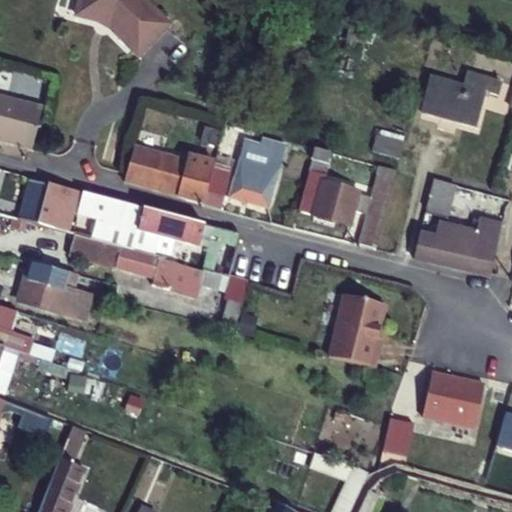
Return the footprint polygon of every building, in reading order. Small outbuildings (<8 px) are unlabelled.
[(166,19),(146,0),(75,0),(73,11),(96,17),(101,13),(105,14),(109,15),(108,23),(136,49),(166,19)] [(96,17),(108,23),(109,15),(101,13),(96,17)] [(465,83),(432,74),(422,111),(475,127),(485,89),(499,93),(503,77),(469,68),(465,83)] [(0,95),(0,140),(34,148),(43,105),(0,95)] [(225,125),(222,136),(250,144),(254,133),(225,125)] [(203,141),(217,145),(221,131),(207,127),(203,141)] [(380,135),(375,154),(401,159),(405,142),(380,135)] [(215,163),(216,161),(188,153),(186,160),(134,145),(125,181),(179,197),(187,199),(188,193),(207,197),(208,192),(215,163)] [(266,157),(242,151),(228,197),(269,209),(281,167),(265,162),(266,157)] [(215,163),(208,192),(224,196),(230,167),(215,163)] [(371,197),(367,214),(360,244),(379,248),(398,171),(379,166),(371,197)] [(18,222),(36,227),(48,183),(30,178),(18,222)] [(427,207),(449,213),(457,186),(434,180),(427,207)] [(300,213),(351,224),(354,210),(358,193),(359,191),(321,181),(318,198),(304,194),(300,213)] [(66,235),(78,191),(66,187),(48,183),(36,227),(54,232),(66,235)] [(100,221),(95,240),(132,250),(144,207),(119,201),(85,192),(78,215),(100,221)] [(221,210),(224,196),(208,192),(207,197),(205,205),(221,210)] [(205,205),(207,197),(188,193),(187,199),(205,205)] [(358,193),(354,210),(367,214),(371,197),(358,193)] [(132,250),(148,254),(149,250),(153,235),(166,239),(199,248),(205,226),(200,224),(144,207),(132,250)] [(415,257),(489,275),(502,225),(481,220),(478,232),(440,222),(436,236),(421,232),(415,257)] [(209,244),(220,247),(212,276),(231,281),(241,236),(214,228),(209,244)] [(153,235),(149,250),(161,255),(166,239),(153,235)] [(120,250),(86,241),(71,237),(65,259),(115,273),(116,271),(120,250)] [(152,282),(151,289),(182,298),(190,270),(131,254),(120,250),(116,271),(152,282)] [(86,295),(69,291),(72,279),(27,268),(17,302),(58,313),(59,309),(82,314),(86,295)] [(218,327),(237,333),(249,286),(231,281),(218,327)] [(0,307),(5,309),(8,297),(0,294),(0,307)] [(330,360),(375,370),(383,343),(378,341),(386,307),(345,298),(330,360)] [(0,347),(2,348),(26,356),(31,342),(0,332),(0,347)] [(475,427),(484,387),(435,375),(427,415),(475,427)] [(64,450),(76,454),(84,434),(72,430),(64,450)] [(71,467),(76,454),(64,450),(59,462),(71,467)] [(59,462),(38,511),(67,511),(73,499),(84,472),(71,467),(59,462)] [(350,511),(367,473),(350,468),(332,511),(350,511)]
